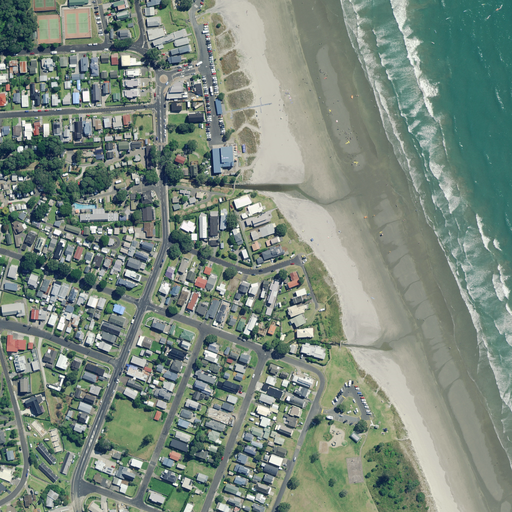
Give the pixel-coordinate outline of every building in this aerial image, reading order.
[(154,16),(154,8),(145,9),(145,16),(154,16)] [(130,17),(128,10),(119,13),(120,14),(117,15),(118,20),(130,17)] [(147,18),(148,27),(160,26),(159,18),(147,18)] [(146,31),(149,41),(165,36),(165,35),(167,34),(164,26),(162,27),(162,28),(158,29),(152,30),(152,29),(146,31)] [(118,32),(118,39),(120,40),(131,40),(131,36),(128,37),(128,30),(119,30),(118,32)] [(184,36),(182,30),(166,36),(166,37),(154,41),(156,47),(158,46),(159,50),(164,49),(162,43),(167,41),(167,42),(170,41),(184,36)] [(175,41),(177,47),(189,44),(188,38),(175,41)] [(190,51),(189,45),(179,48),(170,50),(171,55),(180,53),(180,54),(190,51)] [(136,62),(136,59),(130,59),(130,56),(123,56),(123,66),(141,66),(141,62),(136,62)] [(68,57),(60,57),(60,68),(69,67),(68,57)] [(54,66),(55,66),(55,63),(54,63),(54,62),(53,62),(53,60),(51,59),(51,58),(47,58),(47,60),(45,60),(45,59),(43,58),(43,61),(42,61),(42,67),(44,69),(49,69),(49,71),(53,72),(54,66)] [(92,63),(91,64),(91,68),(93,70),(93,74),(91,74),(92,77),(99,76),(98,58),(92,58),(92,63)] [(136,71),(127,71),(127,75),(128,75),(128,77),(134,78),(134,77),(139,76),(139,69),(136,69),(136,71)] [(134,87),(138,87),(138,83),(140,83),(140,79),(126,79),(126,85),(124,85),(124,87),(126,87),(126,88),(134,88),(134,87)] [(181,86),(183,81),(180,81),(180,82),(177,82),(173,85),(173,86),(171,87),(168,93),(166,99),(181,99),(181,86)] [(111,93),(111,83),(104,84),(101,84),(102,94),(111,93)] [(201,83),(194,84),(196,94),(203,96),(201,83)] [(122,93),(122,98),(126,98),(126,99),(133,99),(133,97),(140,97),(140,88),(130,89),(130,90),(124,90),(124,93),(122,93)] [(20,101),(21,101),(21,91),(17,90),(17,93),(14,93),(14,97),(13,97),(13,102),(16,102),(16,104),(19,104),(19,102),(20,102),(20,101)] [(64,99),(63,99),(63,105),(71,105),(71,96),(70,96),(70,93),(68,93),(68,95),(65,95),(65,97),(64,97),(64,99)] [(120,101),(120,93),(112,94),(113,102),(117,102),(117,101),(120,101)] [(125,127),(129,127),(129,125),(131,124),(130,115),(123,116),(124,125),(125,125),(125,127)] [(116,123),(113,123),(114,129),(115,129),(115,130),(121,129),(121,127),(122,127),(122,121),(121,116),(115,117),(116,123)] [(95,119),(93,119),(93,127),(95,127),(96,130),(102,129),(101,119),(95,119)] [(26,124),(26,121),(23,121),(23,127),(26,127),(26,131),(25,131),(25,137),(28,137),(28,140),(32,140),(32,137),(32,124),(26,124)] [(64,142),(70,142),(70,140),(72,140),(72,134),(71,134),(71,132),(73,132),(73,125),(71,125),(70,130),(65,130),(65,132),(65,134),(64,142)] [(22,133),(22,126),(13,127),(14,136),(22,136),(22,133)] [(12,134),(12,127),(2,127),(2,136),(9,136),(9,134),(12,134)] [(82,134),(82,128),(73,128),(73,134),(77,134),(77,137),(81,137),(81,134),(82,134)] [(129,142),(119,142),(119,150),(130,149),(129,142)] [(221,148),(213,149),(214,173),(221,173),(221,170),(221,167),(233,166),(234,166),(233,147),(221,148)] [(177,156),(174,162),(183,165),(185,159),(177,156)] [(136,184),(140,184),(139,172),(137,173),(137,175),(136,175),(135,173),(132,173),(133,179),(136,179),(136,184)] [(146,191),(146,192),(143,193),(143,197),(142,197),(143,204),(153,203),(152,191),(146,191)] [(233,201),(236,210),(252,204),(248,198),(247,196),(240,198),(241,199),(233,201)] [(258,203),(247,207),(250,214),(248,215),(249,217),(253,215),(252,214),(259,212),(259,213),(263,211),(261,207),(260,208),(258,203)] [(153,220),(152,206),(143,207),(144,221),(153,220)] [(118,213),(80,215),(80,222),(118,221),(118,213)] [(245,220),(247,226),(251,225),(251,226),(254,225),(254,227),(271,221),(270,218),(269,218),(268,215),(258,218),(256,219),(255,217),(245,220)] [(210,222),(210,231),(217,231),(217,224),(215,224),(215,217),(209,217),(209,222),(210,222)] [(23,223),(20,223),(19,223),(18,221),(13,224),(15,226),(13,227),(17,234),(28,228),(25,224),(24,224),(23,223)] [(184,223),(180,229),(188,233),(189,231),(192,233),(195,229),(192,227),(194,225),(189,222),(187,225),(184,223)] [(154,229),(154,223),(144,223),(144,232),(147,232),(147,237),(154,237),(154,235),(156,235),(156,229),(154,229)] [(262,238),(275,233),(273,228),(276,227),(275,223),(265,226),(265,227),(259,229),(260,232),(257,233),(257,232),(256,232),(255,231),(250,233),(253,241),(262,238)] [(81,230),(67,225),(65,230),(80,234),(81,230)] [(62,232),(55,229),(54,234),(63,237),(64,235),(62,234),(62,232)] [(239,229),(232,231),(236,243),(237,243),(238,246),(243,244),(239,231),(239,229)] [(38,235),(30,232),(26,242),(33,245),(38,235)] [(35,249),(40,251),(44,240),(39,238),(35,249)] [(266,241),(268,247),(272,245),(272,244),(280,242),(279,238),(266,241)] [(48,249),(45,248),(43,253),(48,254),(49,251),(53,253),(58,241),(52,239),(48,249)] [(260,249),(257,241),(254,242),(254,244),(251,245),(253,251),(260,249)] [(59,245),(55,257),(59,259),(62,250),(64,251),(65,247),(63,247),(64,244),(60,242),(59,245)] [(142,248),(152,252),(155,245),(151,243),(151,244),(146,242),(145,243),(143,242),(142,244),(143,245),(142,248)] [(271,250),(265,252),(262,253),(264,260),(285,254),(284,250),(283,251),(281,244),(270,248),(271,250)] [(75,248),(68,245),(65,254),(68,256),(66,260),(70,262),(75,248)] [(131,246),(128,255),(133,257),(136,248),(131,246)] [(81,256),(82,256),(82,255),(83,256),(85,251),(78,248),(75,254),(78,255),(77,256),(80,258),(81,256)] [(94,255),(88,252),(85,259),(91,262),(94,255)] [(138,259),(147,263),(149,257),(145,255),(145,254),(141,253),(138,259)] [(95,266),(100,268),(105,256),(98,254),(97,256),(96,255),(94,262),(96,262),(95,266)] [(114,260),(107,257),(104,266),(110,269),(114,260)] [(130,257),(127,266),(138,270),(138,269),(140,270),(143,263),(141,262),(130,257)] [(63,266),(65,259),(62,258),(60,261),(56,259),(55,263),(63,266)] [(116,260),(110,274),(112,275),(114,271),(118,272),(118,271),(120,272),(121,269),(120,269),(122,263),(121,262),(122,261),(118,259),(117,261),(116,260)] [(189,260),(186,259),(185,262),(182,261),(178,271),(184,274),(189,260)] [(19,267),(12,265),(8,277),(16,279),(19,267)] [(176,269),(168,267),(165,276),(172,278),(176,269)] [(193,282),(196,274),(194,273),(196,269),(191,267),(186,279),(193,282)] [(212,269),(206,267),(203,273),(210,275),(212,269)] [(140,280),(142,276),(135,273),(136,272),(133,272),(127,270),(126,273),(125,276),(140,282),(140,280)] [(290,288),(302,283),(300,279),(297,271),(290,274),(292,280),(293,280),(293,281),(288,283),(290,288)] [(210,277),(206,289),(211,290),(212,289),(213,289),(216,279),(214,278),(215,274),(212,273),(210,277)] [(36,288),(38,285),(36,284),(39,277),(35,276),(32,274),(30,279),(27,278),(26,280),(29,282),(28,283),(35,286),(35,288),(36,288)] [(197,279),(196,279),(195,283),(195,285),(204,289),(207,281),(205,280),(205,278),(203,277),(202,279),(198,277),(197,279)] [(138,286),(139,284),(128,280),(127,282),(119,278),(117,284),(121,286),(122,284),(124,285),(124,286),(130,289),(131,288),(132,288),(135,287),(135,285),(138,286)] [(46,293),(51,281),(45,279),(41,290),(46,293)] [(231,282),(227,290),(229,291),(230,290),(232,291),(232,290),(234,291),(239,281),(234,279),(233,283),(231,282)] [(248,283),(243,281),(238,294),(236,293),(234,298),(239,300),(241,295),(243,296),(245,293),(247,294),(248,290),(247,290),(249,285),(247,284),(248,283)] [(264,282),(261,282),(259,291),(262,292),(261,298),(264,298),(265,293),(267,293),(270,283),(264,281),(264,282)] [(277,291),(280,282),(276,281),(275,284),(272,283),(270,289),(273,290),(269,303),(273,304),(276,296),(274,295),(275,291),(277,291)] [(17,285),(6,283),(5,289),(18,291),(19,288),(17,287),(17,285)] [(169,285),(165,283),(164,285),(162,285),(159,292),(167,295),(170,288),(168,287),(169,285)] [(251,288),(249,293),(254,295),(256,289),(258,289),(259,287),(257,283),(251,285),(252,288),(251,288)] [(51,297),(50,300),(51,300),(50,303),(53,304),(61,286),(55,284),(54,287),(55,288),(52,294),(53,294),(51,297)] [(61,304),(65,306),(67,301),(65,300),(69,288),(69,287),(63,284),(58,296),(60,297),(58,300),(62,302),(61,304)] [(217,286),(216,289),(221,292),(220,294),(223,295),(224,293),(225,293),(226,290),(224,289),(225,286),(221,284),(220,287),(217,286)] [(176,286),(176,287),(173,287),(172,291),(171,291),(170,294),(176,296),(176,295),(178,296),(181,288),(176,286)] [(308,294),(305,288),(296,291),(298,297),(293,298),(295,304),(304,301),(302,296),(308,294)] [(79,292),(72,289),(69,297),(68,297),(67,301),(71,302),(71,301),(75,303),(75,301),(77,296),(79,292)] [(187,299),(188,300),(191,292),(183,289),(182,291),(181,295),(178,304),(184,306),(186,299),(187,299)] [(190,298),(188,303),(189,303),(187,308),(193,310),(193,309),(195,310),(197,303),(198,303),(201,294),(197,292),(196,293),(194,292),(193,293),(192,292),(190,298)] [(80,306),(81,303),(84,304),(86,300),(87,300),(89,296),(85,294),(81,293),(76,305),(80,306)] [(164,296),(162,302),(168,305),(171,298),(164,296)] [(88,306),(95,308),(99,300),(91,297),(88,306)] [(103,309),(107,300),(101,298),(98,306),(103,309)] [(205,318),(208,319),(209,317),(214,319),(220,302),(217,301),(213,299),(211,305),(210,308),(208,311),(205,318)] [(24,302),(1,306),(3,316),(16,314),(17,317),(26,316),(24,302)] [(209,307),(199,303),(196,312),(205,316),(209,307)] [(125,308),(116,304),(113,311),(123,315),(125,308)] [(226,308),(227,306),(222,304),(220,309),(218,314),(216,319),(217,320),(223,322),(227,312),(226,312),(227,309),(226,308)] [(292,317),(305,312),(305,310),(306,310),(305,309),(308,308),(307,304),(298,307),(297,305),(288,308),(292,317)] [(67,308),(65,314),(68,315),(66,319),(70,320),(75,308),(68,305),(67,308)] [(96,312),(94,317),(100,319),(102,315),(100,314),(101,312),(102,312),(102,311),(97,308),(95,312),(96,312)] [(58,317),(53,314),(48,324),(54,326),(58,317)] [(73,314),(72,318),(70,321),(73,322),(72,325),(74,326),(73,326),(76,327),(74,330),(76,331),(79,323),(80,321),(81,322),(84,316),(79,314),(78,316),(73,314)] [(109,321),(123,327),(125,320),(112,314),(109,321)] [(307,323),(302,314),(290,320),(292,324),(295,322),(297,327),(307,323)] [(227,324),(233,326),(234,325),(235,325),(237,320),(236,319),(236,317),(234,316),(230,315),(227,324)] [(65,318),(62,317),(57,329),(63,331),(66,324),(64,324),(65,321),(64,320),(65,318)] [(253,331),(258,319),(253,317),(252,319),(251,318),(248,325),(247,324),(244,333),(249,335),(251,330),(253,331)] [(242,332),(246,323),(245,323),(246,320),(241,318),(240,321),(237,330),(242,332)] [(164,331),(166,327),(165,327),(165,326),(161,324),(157,322),(157,324),(153,323),(152,326),(163,331),(164,331)] [(104,323),(102,329),(109,332),(111,326),(104,323)] [(273,335),(277,327),(271,325),(268,333),(273,335)] [(265,336),(267,330),(260,328),(258,333),(265,336)] [(298,338),(314,337),(313,328),(305,329),(298,330),(298,338)] [(155,339),(160,340),(161,337),(157,336),(158,332),(153,330),(151,335),(156,337),(155,339)] [(83,333),(78,331),(76,337),(80,339),(79,341),(81,342),(82,340),(83,340),(85,336),(82,334),(83,333)] [(185,331),(185,332),(182,331),(180,337),(191,342),(194,334),(185,331)] [(103,337),(102,339),(113,344),(116,337),(104,332),(102,337),(103,337)] [(7,335),(6,351),(18,352),(18,349),(25,350),(26,340),(13,340),(13,335),(7,335)] [(161,352),(164,346),(157,343),(157,342),(152,340),(146,338),(143,346),(151,350),(151,352),(156,354),(157,350),(161,352)] [(190,345),(191,344),(189,344),(186,342),(183,341),(183,342),(181,346),(181,347),(189,350),(191,345),(190,345)] [(102,343),(100,342),(98,348),(109,352),(110,349),(109,349),(110,345),(105,343),(105,342),(103,342),(102,343)] [(212,343),(210,343),(207,350),(217,354),(218,350),(215,349),(217,345),(215,344),(215,343),(213,342),(212,343)] [(303,344),(301,352),(325,359),(326,354),(323,353),(324,350),(321,349),(322,347),(316,345),(316,348),(310,346),(310,344),(306,343),(306,345),(303,344)] [(143,350),(141,354),(149,358),(151,353),(148,352),(149,350),(144,348),(143,350)] [(53,364),(57,352),(51,350),(47,362),(53,364)] [(205,355),(203,359),(217,364),(220,356),(204,350),(203,354),(205,355)] [(181,351),(179,355),(182,356),(181,358),(186,360),(188,354),(181,351)] [(230,352),(228,357),(236,360),(238,355),(230,352)] [(14,360),(17,372),(26,370),(24,364),(26,364),(25,356),(24,357),(23,354),(15,356),(16,360),(14,360)] [(241,354),(238,361),(246,364),(246,363),(248,364),(251,357),(245,355),(245,356),(241,354)] [(66,357),(60,355),(56,366),(66,370),(67,366),(66,365),(68,359),(65,358),(66,357)] [(146,361),(134,356),(131,363),(144,367),(146,361)] [(81,363),(73,360),(71,366),(78,369),(81,363)] [(180,373),(182,366),(181,365),(182,363),(176,360),(175,363),(174,362),(171,370),(180,373)] [(95,364),(88,361),(86,367),(93,369),(95,364)] [(211,364),(209,370),(212,371),(212,372),(216,373),(218,373),(220,367),(211,364)] [(236,364),(234,371),(244,374),(245,370),(243,370),(244,367),(236,364)] [(271,364),(268,369),(274,372),(273,373),(276,374),(279,369),(277,369),(278,367),(271,364)] [(142,380),(142,381),(151,384),(153,379),(154,374),(142,370),(141,373),(138,372),(139,371),(137,370),(138,368),(130,365),(127,374),(138,379),(141,380),(142,380)] [(197,369),(193,378),(197,379),(197,378),(213,385),(215,379),(203,375),(201,374),(202,370),(197,369)] [(164,374),(163,376),(176,381),(178,375),(167,370),(165,375),(164,374)] [(85,371),(83,378),(95,383),(97,379),(96,379),(97,376),(85,371)] [(235,375),(233,379),(241,382),(243,376),(237,373),(236,376),(235,375)] [(128,381),(126,385),(142,391),(143,388),(142,388),(142,387),(139,384),(135,382),(135,381),(136,378),(132,376),(131,379),(129,378),(128,381)] [(274,379),(268,376),(267,379),(268,379),(266,383),(274,386),(275,383),(273,382),(274,379)] [(312,380),(305,377),(304,379),(300,377),(300,378),(297,384),(302,385),(302,384),(310,387),(312,380)] [(194,386),(194,387),(201,390),(201,392),(207,395),(209,389),(206,388),(207,385),(202,383),(202,382),(200,381),(200,382),(195,380),(193,386),(194,386)] [(239,386),(225,381),(222,387),(229,390),(237,394),(239,386)] [(174,387),(175,384),(169,382),(169,383),(165,382),(164,382),(163,384),(164,385),(163,388),(166,389),(166,390),(172,392),(173,389),(174,389),(175,388),(174,387)] [(102,388),(92,384),(90,392),(99,396),(102,388)] [(309,390),(303,387),(301,392),(298,390),(297,394),(306,397),(309,390)] [(130,390),(127,388),(124,394),(134,400),(138,394),(137,394),(138,393),(131,389),(130,390)] [(156,389),(154,395),(165,399),(169,401),(172,395),(167,393),(166,393),(167,390),(162,388),(161,390),(160,390),(156,389)] [(283,393),(269,388),(267,394),(280,399),(283,393)] [(200,393),(195,391),(192,399),(197,401),(200,393)] [(86,396),(85,398),(89,399),(89,400),(94,402),(97,396),(91,394),(85,392),(84,396),(86,396)] [(272,405),(275,398),(262,394),(259,400),(272,405)] [(44,402),(41,395),(25,401),(27,407),(31,406),(35,416),(42,413),(38,403),(39,403),(44,402)] [(229,395),(226,401),(235,404),(237,398),(229,395)] [(286,400),(286,401),(303,408),(304,406),(303,406),(305,401),(293,396),(292,398),(291,397),(290,401),(286,400)] [(166,406),(167,403),(157,399),(154,405),(165,409),(166,409),(167,406),(166,406)] [(197,403),(186,399),(184,404),(185,405),(184,407),(193,411),(197,403)] [(92,407),(81,402),(78,409),(90,414),(92,407)] [(235,407),(224,402),(222,408),(232,412),(235,407)] [(269,411),(269,410),(265,408),(261,406),(260,407),(259,406),(257,411),(259,412),(258,413),(262,415),(266,417),(267,415),(269,416),(271,411),(269,411)] [(300,411),(301,409),(292,406),(289,414),(294,416),(295,415),(299,417),(301,412),(300,411)] [(192,413),(182,409),(180,415),(187,419),(188,418),(190,419),(192,413)] [(84,415),(82,414),(82,415),(80,414),(79,416),(81,417),(80,421),(85,423),(89,414),(85,413),(84,415)] [(223,423),(225,416),(218,414),(218,415),(215,414),(214,416),(217,417),(216,421),(223,423)] [(295,427),(298,419),(295,418),(293,417),(293,418),(289,416),(285,414),(284,416),(288,418),(287,421),(290,422),(288,425),(295,427)] [(260,425),(266,428),(267,425),(269,426),(270,423),(269,423),(271,420),(269,419),(269,420),(263,418),(260,425)] [(189,423),(179,419),(177,425),(187,429),(189,423)] [(47,433),(36,421),(31,425),(43,437),(47,433)] [(206,422),(204,426),(212,429),(211,429),(216,431),(216,430),(222,432),(224,426),(218,423),(218,424),(213,422),(213,424),(206,422)] [(77,423),(74,430),(82,433),(85,426),(77,423)] [(291,437),(293,430),(282,426),(279,432),(291,437)] [(270,431),(264,428),(263,431),(259,429),(258,429),(254,427),(253,430),(251,429),(251,431),(253,431),(252,434),(258,437),(257,438),(261,440),(262,438),(267,440),(270,434),(269,433),(270,431)] [(57,430),(50,431),(56,453),(63,451),(57,430)] [(189,435),(177,431),(174,437),(179,439),(179,440),(186,443),(189,435)] [(220,434),(211,431),(211,433),(209,432),(207,438),(208,438),(208,440),(220,445),(221,441),(218,440),(220,434)] [(358,435),(354,431),(350,436),(357,442),(361,438),(358,435)] [(253,436),(246,433),(244,439),(251,442),(253,436)] [(285,440),(276,436),(274,442),(283,445),(285,440)] [(188,445),(172,439),(170,446),(188,452),(190,448),(187,447),(188,445)] [(47,449),(42,443),(37,448),(51,464),(56,461),(46,450),(47,449)] [(208,447),(206,450),(217,455),(219,449),(211,445),(210,447),(208,447)] [(245,448),(244,451),(250,453),(249,455),(254,457),(255,453),(256,452),(255,452),(256,449),(254,449),(248,446),(247,448),(245,448)] [(285,457),(288,450),(278,446),(277,448),(275,447),(273,450),(275,451),(274,454),(285,457)] [(199,449),(195,457),(203,460),(207,452),(199,449)] [(170,456),(169,458),(177,462),(180,455),(172,451),(171,453),(169,453),(168,456),(170,456)] [(74,455),(68,452),(60,472),(66,475),(74,455)] [(247,457),(239,454),(238,457),(237,461),(245,464),(247,457)] [(284,460),(272,455),(269,462),(281,467),(284,460)] [(173,462),(164,458),(162,464),(171,468),(173,462)] [(143,462),(133,459),(130,465),(141,469),(143,462)] [(104,467),(105,463),(101,461),(99,461),(98,462),(96,461),(95,464),(97,465),(96,468),(97,468),(102,471),(104,467)] [(59,478),(43,463),(39,467),(55,483),(59,478)] [(242,472),(246,474),(248,470),(243,468),(239,466),(236,465),(234,470),(241,473),(242,472)] [(277,476),(280,470),(267,465),(264,471),(277,476)] [(103,471),(105,472),(109,474),(108,476),(110,477),(111,475),(114,470),(109,468),(107,467),(106,470),(104,469),(103,471)] [(116,477),(124,479),(125,478),(129,479),(133,481),(136,475),(131,473),(131,472),(132,473),(133,471),(128,469),(120,467),(118,471),(116,470),(115,475),(117,476),(116,477)] [(11,472),(5,469),(3,473),(0,471),(0,478),(11,482),(12,477),(10,476),(11,472)] [(172,473),(168,471),(167,474),(165,473),(163,478),(175,483),(178,478),(171,475),(172,473)] [(96,475),(95,475),(94,480),(96,480),(95,481),(101,484),(103,479),(100,478),(101,475),(97,473),(96,475)] [(208,477),(198,474),(195,480),(203,483),(205,484),(208,477)] [(273,485),(276,478),(267,474),(264,481),(273,485)] [(237,477),(234,483),(241,485),(242,484),(244,485),(246,480),(237,477)] [(190,480),(185,478),(181,487),(191,491),(192,487),(188,486),(190,480)] [(271,489),(257,483),(255,490),(269,495),(271,489)] [(128,487),(122,484),(119,492),(125,494),(128,487)] [(225,484),(223,490),(236,494),(236,495),(240,497),(241,493),(238,492),(239,489),(225,484)] [(51,490),(48,496),(46,507),(54,507),(55,500),(57,501),(60,495),(51,490)] [(163,504),(165,498),(161,496),(161,495),(157,493),(156,495),(152,493),(151,495),(150,499),(152,500),(152,501),(157,502),(157,501),(163,504)] [(263,496),(258,493),(255,500),(259,502),(264,504),(266,499),(263,497),(263,496)] [(28,496),(25,497),(26,507),(29,507),(29,504),(33,503),(33,500),(37,500),(36,495),(33,495),(29,495),(29,496),(28,497),(28,496)] [(228,511),(230,508),(218,502),(216,509),(223,511),(228,511)] [(102,504),(101,509),(99,508),(100,507),(94,503),(89,510),(92,511),(107,511),(107,504),(102,504)]
